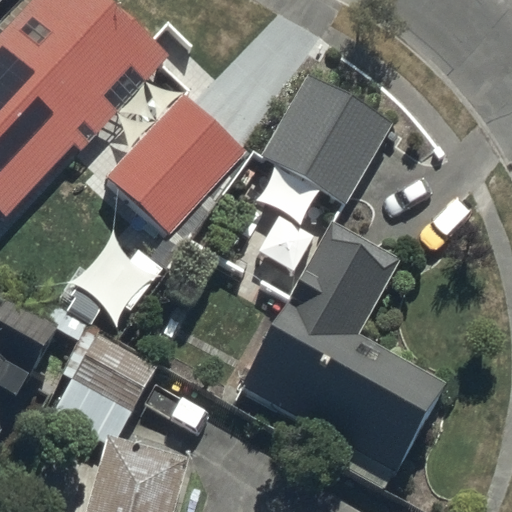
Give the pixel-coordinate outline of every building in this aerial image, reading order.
[(0,0),(0,16),(14,0),(0,0)] [(0,221),(6,227),(105,121),(139,154),(107,188),(168,244),(246,165),(184,109),(161,131),(126,98),(155,68),(81,0),(48,0),(0,52),(0,221)] [(340,204),(380,126),(309,90),(269,168),(340,204)] [(393,282),(333,248),(251,393),(391,471),(438,388),(359,344),(393,282)] [(0,399),(40,329),(0,306),(0,399)] [(120,440),(152,385),(93,352),(62,407),(120,440)] [(116,452),(98,511),(160,511),(174,469),(116,452)]
